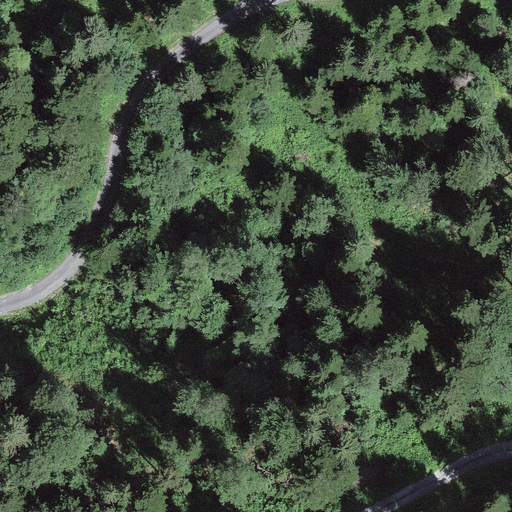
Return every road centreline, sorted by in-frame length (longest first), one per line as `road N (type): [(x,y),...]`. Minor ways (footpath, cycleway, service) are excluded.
road 1 (unclassified): [(0,302),(84,243),(156,66),(252,0)]
road 2 (track): [(511,450),(428,476),(379,511)]
